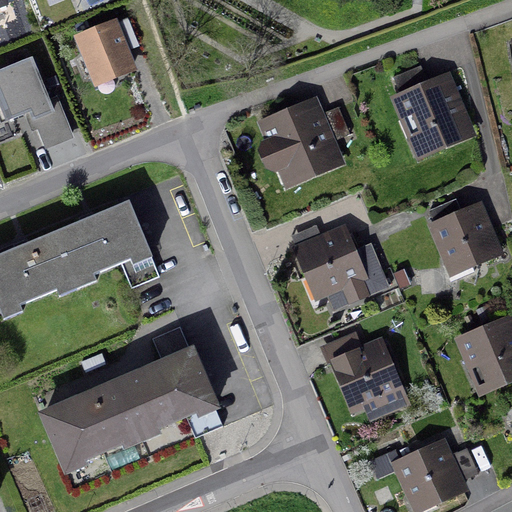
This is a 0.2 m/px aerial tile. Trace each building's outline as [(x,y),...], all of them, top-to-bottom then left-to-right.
[(93,87),(132,72),(114,25),(74,40),(93,87)] [(35,59),(0,73),(0,111),(4,121),(27,111),(42,146),(66,136),(35,59)] [(466,135),(447,88),(405,104),(424,152),(466,135)] [(335,164),(315,117),(274,134),(293,181),(335,164)] [(124,207),(56,234),(75,281),(122,262),(132,287),(153,279),(124,207)] [(492,268),(482,218),(438,227),(447,277),(492,268)] [(0,310),(75,281),(56,234),(0,256),(0,310)] [(368,298),(344,239),(302,255),(326,315),(368,298)] [(162,369),(120,386),(140,433),(187,414),(197,438),(222,427),(181,326),(150,339),(162,369)] [(511,381),(511,337),(508,328),(466,346),(487,393),(511,381)] [(399,401),(379,354),(337,372),(358,419),(399,401)] [(61,466),(140,433),(120,386),(41,418),(61,466)] [(424,511),(463,495),(442,449),(401,467),(420,511),(424,511)]
